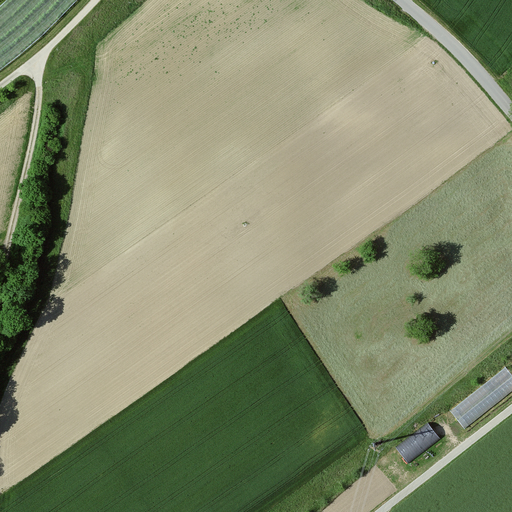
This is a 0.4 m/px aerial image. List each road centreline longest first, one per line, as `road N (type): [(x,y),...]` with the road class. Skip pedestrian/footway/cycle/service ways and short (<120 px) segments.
road 1 (track): [(0,248),(38,59)]
road 2 (track): [(360,511),(511,394)]
road 3 (tertiary): [(399,0),(460,51),(511,113)]
road 4 (track): [(95,0),(0,88)]
